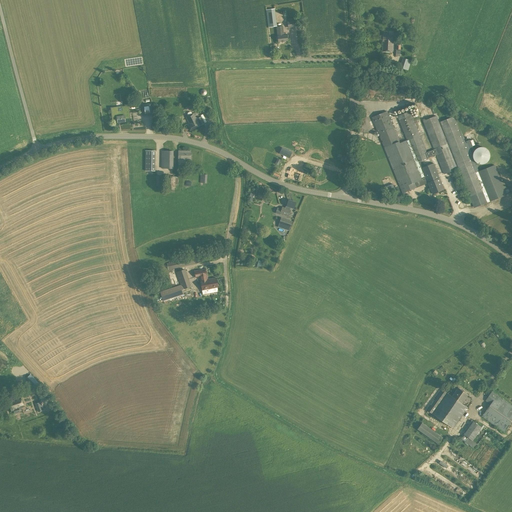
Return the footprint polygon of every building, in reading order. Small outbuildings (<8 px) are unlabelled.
[(277,27),(275,9),(266,10),(268,28),(277,27)] [(297,28),(296,21),(287,22),(288,29),(297,28)] [(283,26),(276,27),(278,43),(287,42),(287,36),(284,36),(283,26)] [(383,35),(382,39),(383,39),(382,51),(393,51),(393,40),(394,35),(383,35)] [(152,115),(151,108),(150,104),(142,105),(142,110),(143,116),(152,115)] [(432,104),(418,109),(423,121),(434,149),(435,148),(437,154),(444,173),(451,190),(463,185),(457,168),(448,147),(444,137),(436,116),(432,104)] [(126,122),(125,118),(129,117),(128,106),(123,107),(123,111),(117,112),(117,107),(112,108),(113,119),(117,119),(118,123),(126,122)] [(207,122),(212,119),(206,108),(201,111),(207,122)] [(387,111),(371,117),(379,136),(374,139),(379,151),(384,149),(387,157),(402,194),(417,188),(428,183),(432,194),(444,189),(439,178),(440,178),(434,163),(424,167),(421,160),(415,163),(406,140),(397,116),(396,114),(394,108),(387,111)] [(404,114),(397,116),(406,140),(419,135),(412,116),(410,111),(404,114)] [(188,116),(186,117),(189,123),(187,124),(190,130),(200,125),(204,123),(201,117),(198,118),(198,117),(196,118),(193,113),(192,114),(192,113),(191,112),(190,112),(188,113),(187,114),(187,115),(188,116)] [(453,116),(440,122),(446,137),(444,137),(448,147),(449,147),(458,168),(469,197),(474,208),(486,203),(486,202),(489,201),(489,202),(506,195),(494,166),(478,172),(469,149),(473,147),(473,146),(474,145),(472,140),(470,141),(470,140),(466,141),(466,143),(464,144),(455,121),(453,116)] [(419,135),(406,140),(415,163),(421,160),(437,154),(435,148),(434,149),(426,152),(419,135)] [(491,155),(491,154),(491,153),(491,152),(490,151),(490,150),(489,149),(489,148),(488,148),(488,147),(487,147),(486,146),(485,146),(484,146),(483,146),(482,145),(482,146),(481,146),(480,146),(479,146),(478,147),(477,147),(477,148),(476,148),(476,149),(475,150),(474,151),(474,152),(474,153),(474,154),(474,155),(474,156),(474,157),(475,157),(475,158),(475,159),(476,159),(476,160),(477,160),(478,161),(479,162),(480,162),(481,162),(482,162),(483,162),(484,162),(485,162),(486,162),(487,161),(488,160),(489,160),(489,159),(490,159),(490,158),(490,157),(491,156),(491,155)] [(280,154),(285,156),(289,158),(289,157),(292,152),(283,148),(280,154)] [(154,151),(145,150),(145,171),(154,171),(154,151)] [(162,169),(174,169),(174,151),(162,151),(162,169)] [(191,151),(179,151),(178,160),(178,166),(186,166),(186,160),(191,160),(191,151)] [(302,168),(296,167),(296,169),(291,167),(287,178),(298,181),(301,171),(302,168)] [(273,176),(278,179),(282,171),(277,168),(273,176)] [(178,177),(167,176),(166,189),(175,190),(175,189),(177,189),(178,177)] [(282,206),(281,209),(277,208),(275,213),(279,215),(280,214),(289,217),(291,209),(290,209),(291,207),(294,208),(296,202),(288,200),(286,206),(286,205),(285,207),(282,206)] [(290,227),(292,222),(281,218),(279,224),(286,226),(285,229),(289,231),(290,227)] [(167,264),(168,270),(199,263),(198,257),(167,264)] [(160,291),(163,301),(184,294),(187,293),(192,292),(190,287),(185,268),(175,270),(180,285),(160,291)] [(218,287),(216,278),(208,279),(208,278),(207,278),(206,269),(194,271),(196,277),(202,276),(203,279),(200,280),(202,292),(207,291),(207,293),(211,293),(210,289),(218,287)] [(468,395),(458,388),(452,397),(446,393),(447,393),(442,390),(427,411),(453,428),(468,408),(461,403),(468,395)] [(511,405),(492,391),(485,401),(490,404),(482,417),(504,432),(511,420),(511,405)] [(6,402),(9,412),(13,410),(14,414),(20,412),(19,408),(24,407),(23,405),(20,397),(10,401),(6,402)] [(23,408),(26,417),(35,414),(31,405),(23,408)] [(487,431),(473,421),(463,434),(464,435),(461,439),(473,448),(476,444),(477,445),(487,431)] [(442,437),(422,423),(417,429),(437,444),(442,437)]
